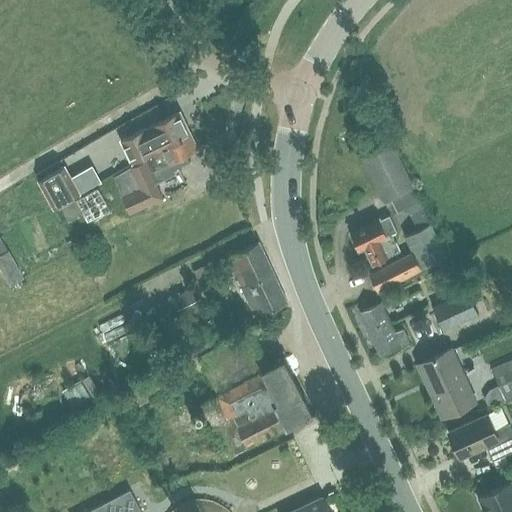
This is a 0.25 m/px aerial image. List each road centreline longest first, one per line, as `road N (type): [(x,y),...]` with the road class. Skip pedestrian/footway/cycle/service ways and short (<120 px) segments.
road 1 (tertiary): [(409,511),(299,265),(288,223),(286,182),(304,92)]
road 2 (track): [(0,187),(206,66)]
road 3 (unclassified): [(304,92),(206,66),(158,0)]
